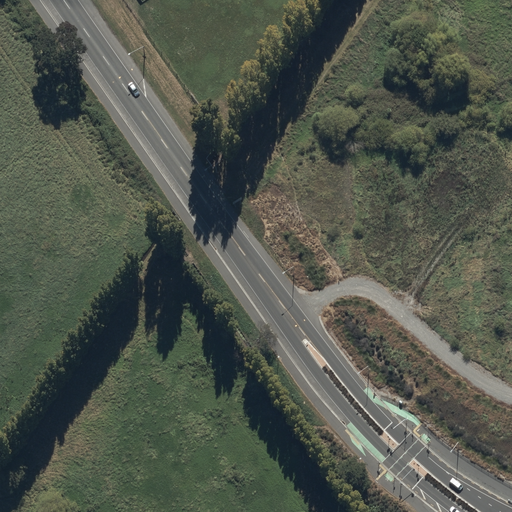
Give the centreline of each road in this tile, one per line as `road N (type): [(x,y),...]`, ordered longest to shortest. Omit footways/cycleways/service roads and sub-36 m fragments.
road 1 (secondary): [(63,0),(289,315)]
road 2 (secondary): [(289,315),(408,442),(499,511)]
road 3 (track): [(289,315),(345,289),(371,290),(490,388),(511,395)]
road 4 (secondary): [(457,511),(355,419),(299,346),(289,315)]
